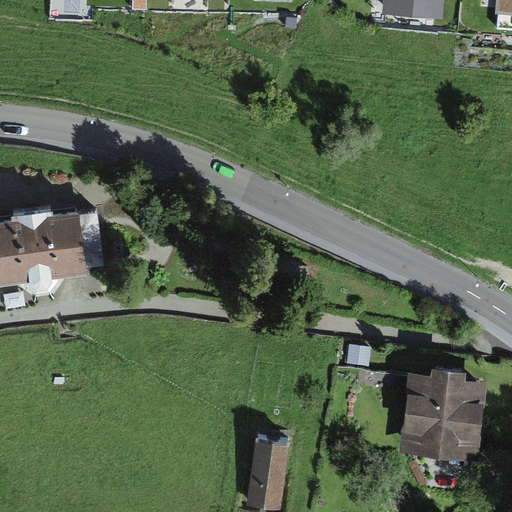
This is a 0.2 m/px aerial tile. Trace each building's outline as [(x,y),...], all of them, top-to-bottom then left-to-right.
[(443,12),(443,0),(390,0),(390,8),(443,12)] [(511,0),(495,0),(496,4),(494,17),(511,18),(511,0)] [(511,18),(494,17),(493,31),(511,33),(511,18)] [(13,217),(0,218),(0,286),(30,283),(30,288),(38,294),(47,293),(52,286),(51,280),(86,276),(85,269),(102,267),(95,210),(77,213),(77,209),(52,213),(51,206),(12,211),(13,217)] [(369,350),(352,348),(350,362),(367,364),(369,350)] [(435,368),(434,379),(409,375),(401,446),(477,455),(486,385),(461,382),(462,371),(435,368)] [(289,439),(259,435),(251,498),(280,502),(289,439)]
